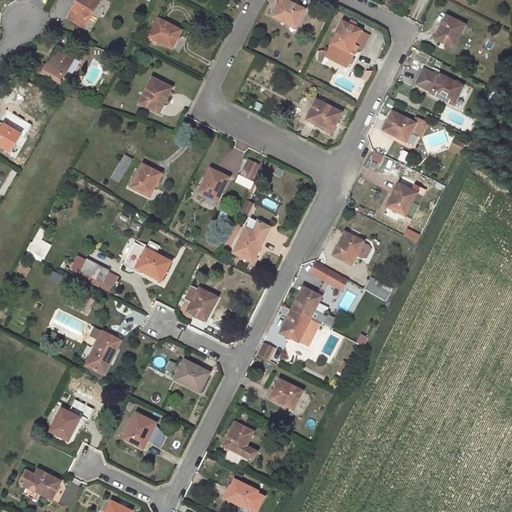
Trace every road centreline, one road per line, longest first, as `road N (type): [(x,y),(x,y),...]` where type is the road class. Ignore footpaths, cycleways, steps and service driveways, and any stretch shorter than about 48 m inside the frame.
road 1 (residential): [(164,511),(334,174)]
road 2 (residential): [(334,174),(407,30),(346,0)]
road 3 (residential): [(200,107),(334,174)]
